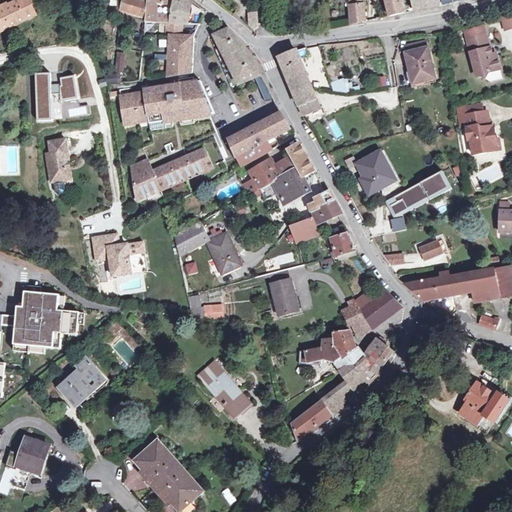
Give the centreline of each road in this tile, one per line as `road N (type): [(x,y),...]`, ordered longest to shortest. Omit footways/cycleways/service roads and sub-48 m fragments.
road 1 (unclassified): [(412,303),(367,248),(258,41)]
road 2 (residential): [(250,511),(291,454),(403,357),(412,303)]
road 3 (residential): [(503,0),(258,41)]
road 4 (residential): [(0,267),(53,280),(78,300),(116,311)]
